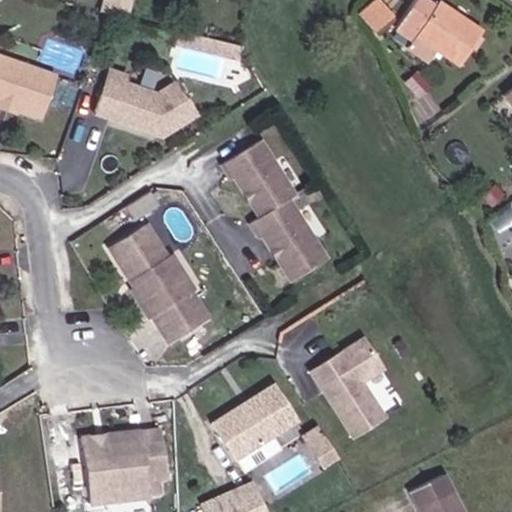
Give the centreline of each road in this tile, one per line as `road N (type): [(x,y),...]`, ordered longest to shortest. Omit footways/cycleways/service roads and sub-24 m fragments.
road 1 (residential): [(0,176),(25,186),(42,212),(53,322),(96,367)]
road 2 (unknown): [(44,234),(222,146)]
